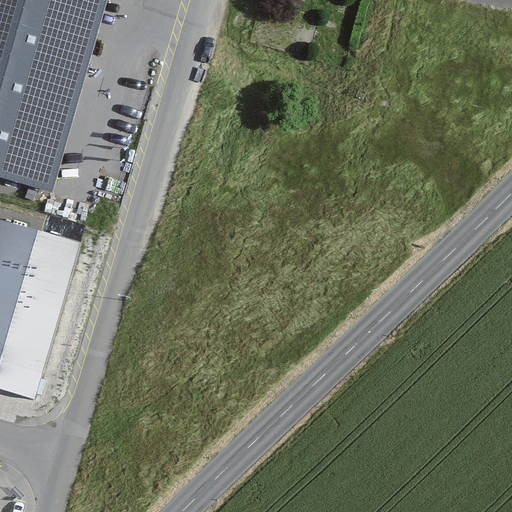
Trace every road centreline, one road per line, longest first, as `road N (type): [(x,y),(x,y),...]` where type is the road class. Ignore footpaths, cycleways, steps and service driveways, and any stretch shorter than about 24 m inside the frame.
road 1 (unclassified): [(66,464),(201,0)]
road 2 (tertiary): [(180,511),(511,193)]
